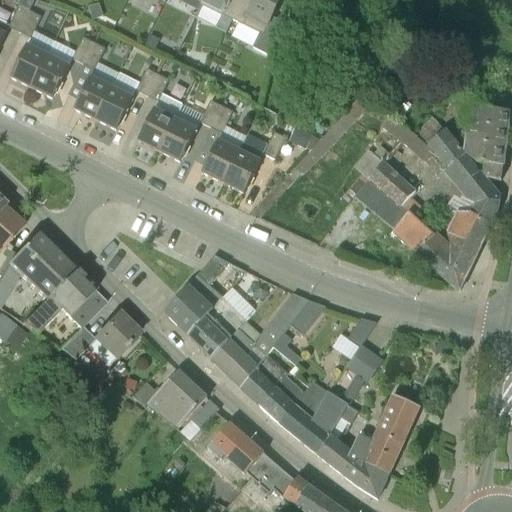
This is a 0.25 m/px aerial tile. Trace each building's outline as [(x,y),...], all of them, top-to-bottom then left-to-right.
[(18,0),(17,4),(30,11),(34,3),(27,0),(18,0)] [(232,21),(242,0),(204,0),(202,6),(232,21)] [(245,0),(242,0),(232,21),(263,37),(281,0),(256,0),(254,4),(245,0)] [(102,19),(97,5),(88,9),(92,22),(102,19)] [(45,10),(37,6),(33,13),(42,17),(45,10)] [(9,29),(20,35),(31,13),(20,7),(9,29)] [(31,13),(20,35),(31,40),(42,19),(31,13)] [(152,51),(158,40),(151,37),(145,48),(152,51)] [(73,61),(84,66),(95,45),(84,39),(73,61)] [(95,45),(84,66),(95,72),(106,50),(95,45)] [(11,80),(32,91),(49,57),(28,46),(11,80)] [(49,57),(32,91),(53,101),(70,67),(49,57)] [(137,92),(148,98),(159,76),(148,71),(137,92)] [(159,76),(148,98),(159,104),(170,82),(159,76)] [(74,112),(96,122),(112,89),(91,78),(74,112)] [(112,89),(96,122),(117,133),(133,99),(112,89)] [(462,125),(508,131),(509,114),(493,113),(474,105),(474,101),(472,100),(472,99),(467,98),(462,125)] [(294,170),(301,177),(314,163),(322,155),(339,138),(355,121),(371,105),(363,99),(361,99),(324,138),(323,139),(312,151),(310,153),(294,170)] [(387,110),(399,121),(409,111),(397,99),(387,110)] [(201,124),(212,130),(222,108),(211,103),(201,124)] [(222,108),(212,130),(223,135),(233,114),(222,108)] [(138,144),(159,154),(176,120),(155,110),(138,144)] [(418,159),(427,149),(411,135),(392,119),(383,129),(398,142),(402,145),(402,146),(418,159)] [(176,120),(159,154),(180,165),(197,131),(176,120)] [(454,144),(458,150),(505,156),(508,131),(462,125),(461,137),(454,144)] [(305,151),(305,150),(312,138),(312,137),(296,128),(288,142),(305,151)] [(428,147),(434,155),(447,172),(464,159),(466,158),(458,150),(454,144),(444,133),(428,147)] [(276,134),(264,156),(275,161),(287,140),(276,134)] [(202,175),(223,186),(240,152),(219,141),(202,175)] [(458,150),(486,180),(501,182),(505,156),(458,150)] [(240,152),(223,186),(244,196),(261,162),(240,152)] [(380,189),(390,198),(400,206),(410,215),(413,218),(422,209),(418,205),(411,199),(417,193),(414,191),(398,176),(387,166),(384,164),(383,165),(369,152),(367,155),(355,168),(363,175),(369,181),(380,189)] [(467,216),(475,217),(492,225),(497,213),(499,198),(486,182),(464,159),(447,172),(444,175),(454,187),(449,191),(453,197),(442,215),(457,216),(467,216)] [(356,197),(365,205),(380,189),(369,181),(359,192),(356,197)] [(349,205),(356,197),(359,192),(353,187),(342,199),(349,205)] [(365,205),(375,214),(390,198),(380,189),(365,205)] [(375,214),(384,223),(400,206),(390,198),(375,214)] [(384,223),(394,232),(410,215),(400,206),(384,223)] [(2,210),(0,212),(0,270),(10,254),(5,249),(23,229),(3,212),(2,210)] [(492,225),(475,217),(467,216),(457,216),(447,235),(455,240),(448,251),(413,218),(410,215),(394,232),(460,293),(492,225)] [(46,304),(75,275),(36,237),(11,262),(7,267),(45,303),(46,304)] [(165,316),(188,339),(213,310),(196,294),(202,287),(208,291),(216,281),(229,265),(214,258),(187,291),(165,316)] [(58,316),(61,311),(81,331),(82,330),(107,305),(75,275),(46,304),(45,303),(25,324),(22,327),(37,337),(40,334),(58,316)] [(251,290),(255,299),(263,300),(269,295),(267,284),(256,285),(251,290)] [(212,362),(242,392),(267,358),(274,350),(280,342),(279,341),(291,327),(292,328),(312,304),(309,303),(293,297),(262,336),(247,324),(238,333),(212,362)] [(188,339),(212,362),(238,333),(247,324),(223,300),(214,310),(213,310),(188,339)] [(312,304),(292,328),(303,337),(326,309),(312,304)] [(88,350),(108,369),(139,336),(118,316),(95,341),(82,330),(81,331),(62,349),(60,351),(75,362),(88,350)] [(362,347),(365,342),(377,326),(361,321),(361,322),(348,341),(360,350),(362,347)] [(280,342),(274,350),(296,368),(302,360),(280,342)] [(437,343),(435,355),(447,357),(449,345),(437,343)] [(364,383),(379,360),(362,347),(360,350),(352,362),(346,371),(355,378),(364,383)] [(242,392),(260,409),(264,402),(273,390),(275,391),(288,376),(289,377),(289,376),(267,358),(242,392)] [(179,374),(147,408),(178,432),(207,400),(179,374)] [(260,409),(280,427),(295,408),(305,395),(287,379),(289,377),(288,376),(275,391),(273,390),(264,402),(260,409)] [(137,383),(128,380),(125,389),(134,392),(137,383)] [(340,446),(341,445),(340,444),(351,426),(352,426),(359,414),(350,408),(341,402),(313,384),(305,395),(295,408),(280,427),(300,444),(304,447),(322,461),(333,441),(340,446)] [(350,408),(357,396),(348,390),(341,402),(350,408)] [(366,467),(388,479),(419,410),(394,398),(386,416),(374,443),(372,442),(362,464),(365,466),(366,467)] [(194,439),(206,426),(220,412),(209,402),(196,417),(183,431),(194,439)] [(274,491),(287,476),(264,457),(265,456),(230,426),(209,450),(244,479),(248,475),(270,496),(274,491)] [(378,502),(388,479),(366,467),(365,466),(362,464),(372,442),(359,437),(352,454),(341,445),(340,446),(333,441),(322,461),(357,489),(378,502)] [(274,491),(285,500),(295,484),(287,476),(274,491)] [(301,511),(334,511),(337,509),(297,480),(295,484),(285,500),(301,511)] [(272,500),(250,482),(244,489),(265,508),(272,500)]
